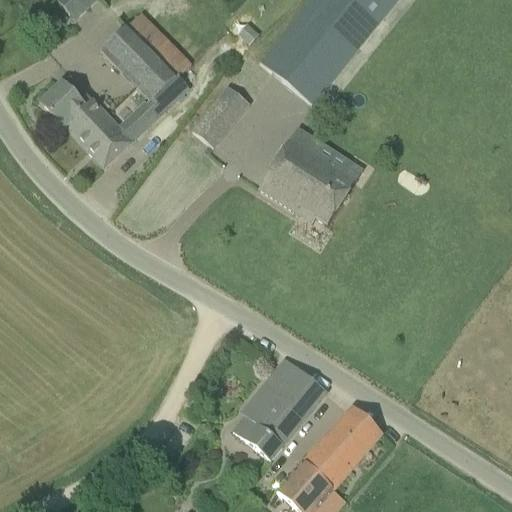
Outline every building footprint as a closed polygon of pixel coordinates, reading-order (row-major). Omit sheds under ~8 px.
[(100,1),(99,0),(59,0),(55,4),(74,25),(100,1)] [(313,0),(259,68),(311,109),(399,0),(313,0)] [(117,40),(100,56),(150,106),(151,107),(178,81),(128,30),(117,40)] [(104,174),(189,93),(178,81),(151,107),(150,106),(146,110),(145,108),(118,132),(106,119),(94,131),(85,121),(80,126),(75,121),(62,133),(62,134),(64,132),(104,174)] [(92,104),(91,105),(69,82),(63,88),(62,86),(38,108),(62,133),(75,121),(80,126),(85,121),(94,131),(106,119),(92,104)] [(190,137),(212,154),(250,107),(228,89),(190,137)] [(297,133),(258,194),(298,220),(302,215),(315,224),(327,231),(354,187),(339,178),(347,166),(297,133)] [(269,466),(325,398),(283,364),(244,413),(248,416),(232,436),(269,466)] [(291,511),(315,511),(333,495),(381,438),(352,411),(274,495),(291,511)]
